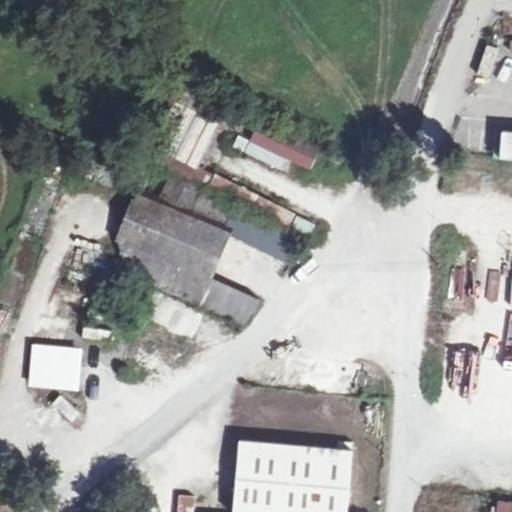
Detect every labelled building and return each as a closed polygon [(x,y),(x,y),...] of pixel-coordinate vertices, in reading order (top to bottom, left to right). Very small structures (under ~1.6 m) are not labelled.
[(511,57),(478,54),(471,106),(486,107),(489,82),(511,84),(511,57)] [(223,102),(183,83),(174,103),(214,122),(223,102)] [(214,122),(174,103),(151,148),(192,167),(214,122)] [(317,148),(256,119),(239,154),(300,183),(317,148)] [(501,162),(511,161),(511,130),(501,130),(501,162)] [(290,212),(211,174),(201,193),(280,231),(290,212)] [(170,175),(161,196),(184,206),(193,184),(170,175)] [(293,240),(234,210),(225,228),(284,257),(293,240)] [(511,269),(498,269),(492,339),(511,340),(511,269)] [(196,312),(151,292),(139,316),(185,337),(196,312)] [(81,390),(82,345),(30,344),(29,389),(81,390)] [(362,511),(367,469),(256,457),(250,511),(362,511)] [(192,511),(193,496),(179,495),(177,511),(192,511)]
